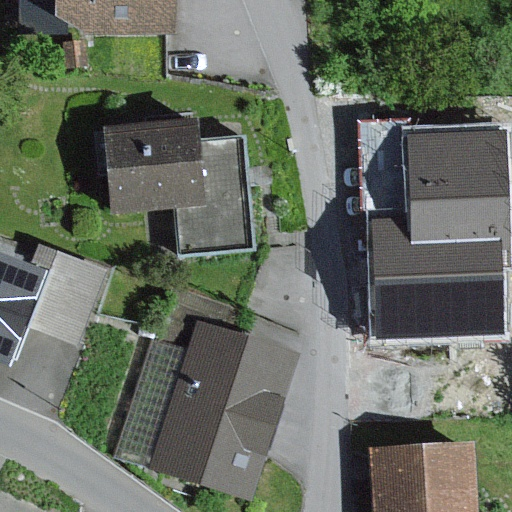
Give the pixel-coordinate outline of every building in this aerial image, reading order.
[(50,0),(51,26),(85,40),(168,42),(169,0),(50,0)] [(343,104),(348,146),(388,142),(384,99),(343,104)] [(204,122),(120,130),(128,213),(188,207),(193,249),(265,241),(255,137),(206,142),(204,122)] [(483,159),(392,153),(380,336),(470,342),(483,159)] [(36,262),(0,248),(0,352),(25,362),(42,317),(92,335),(118,264),(45,238),(36,262)] [(267,497),(315,356),(206,320),(159,461),(267,497)] [(488,511),(485,438),(381,444),(385,511),(488,511)]
